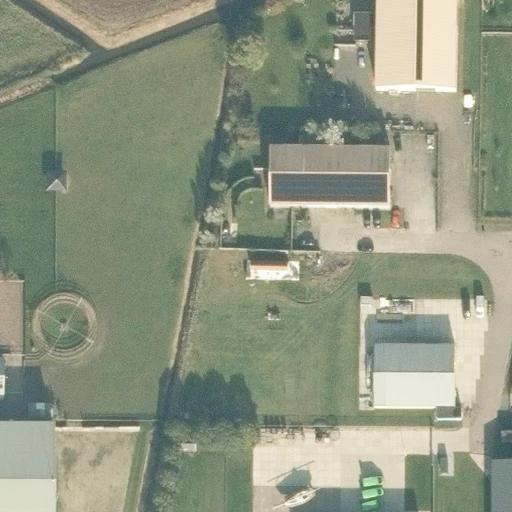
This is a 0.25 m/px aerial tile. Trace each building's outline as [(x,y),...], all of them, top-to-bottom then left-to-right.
[(457,93),(458,0),(378,0),(377,92),(457,93)] [(271,150),(271,209),(391,210),(391,151),(271,150)] [(376,349),(376,409),(456,409),(456,349),(376,349)] [(223,371),(223,416),(314,416),(315,371),(223,371)] [(0,511),(52,511),(53,429),(0,428),(0,511)]
